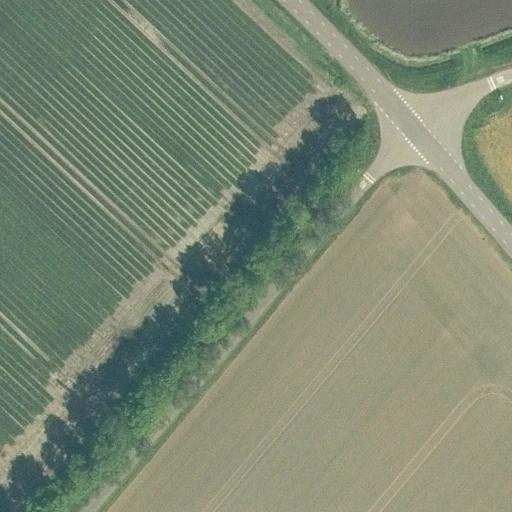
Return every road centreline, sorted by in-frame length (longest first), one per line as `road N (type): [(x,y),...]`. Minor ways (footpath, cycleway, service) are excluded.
road 1 (unclassified): [(88,511),(413,127)]
road 2 (tertiary): [(413,127),(292,0)]
road 3 (tertiary): [(511,242),(413,127)]
